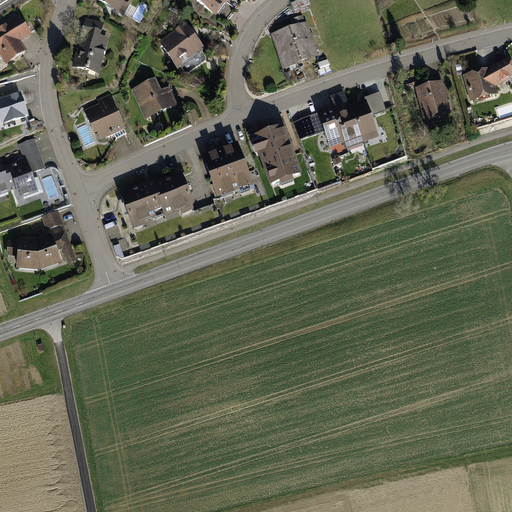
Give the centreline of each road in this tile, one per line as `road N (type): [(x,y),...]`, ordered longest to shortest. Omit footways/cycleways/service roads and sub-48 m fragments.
road 1 (tertiary): [(113,290),(511,149)]
road 2 (residential): [(243,111),(511,28)]
road 3 (track): [(90,511),(50,313)]
road 4 (residential): [(79,190),(54,107),(54,44),(70,0)]
road 5 (residential): [(79,190),(243,111)]
road 6 (residential): [(281,0),(245,40),(238,64),(243,111)]
road 7 (tertiary): [(0,331),(113,290)]
